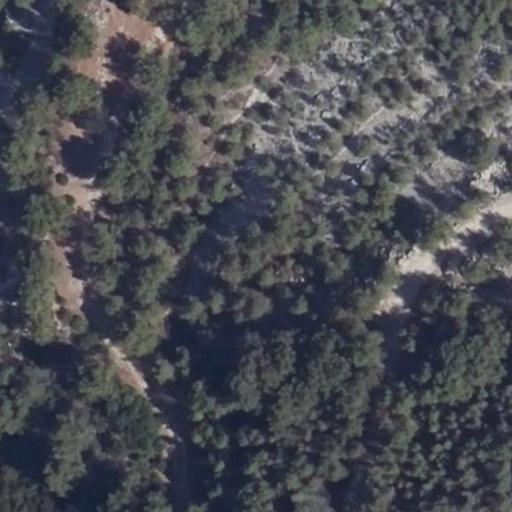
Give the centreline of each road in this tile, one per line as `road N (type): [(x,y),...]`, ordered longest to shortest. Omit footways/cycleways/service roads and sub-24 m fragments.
road 1 (track): [(183,0),(133,69),(94,248),(103,309),(165,406),(180,449),(180,511)]
road 2 (track): [(357,511),(414,281),(511,216)]
